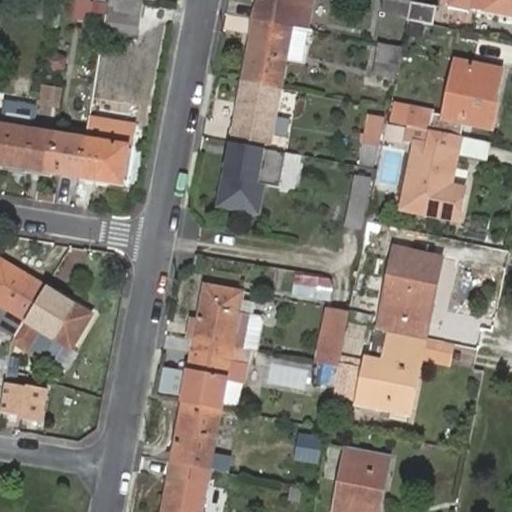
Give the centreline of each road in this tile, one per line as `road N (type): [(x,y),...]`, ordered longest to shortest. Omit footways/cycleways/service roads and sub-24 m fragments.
road 1 (residential): [(204,0),(159,239)]
road 2 (residential): [(159,239),(117,463)]
road 3 (residential): [(159,239),(0,213)]
